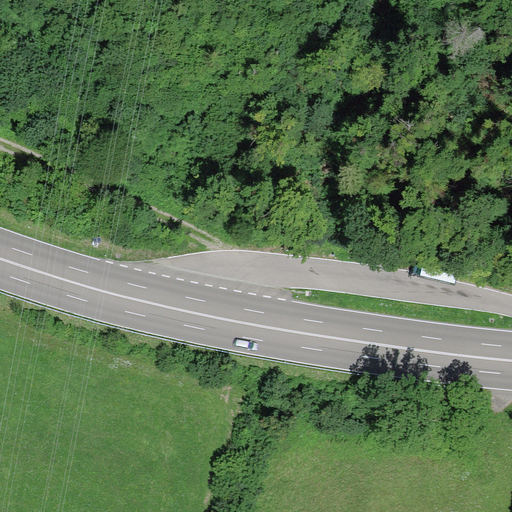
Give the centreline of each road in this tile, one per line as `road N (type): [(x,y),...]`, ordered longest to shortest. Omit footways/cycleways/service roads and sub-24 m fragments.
road 1 (primary): [(0,250),(247,314),(511,352)]
road 2 (track): [(235,247),(0,141)]
